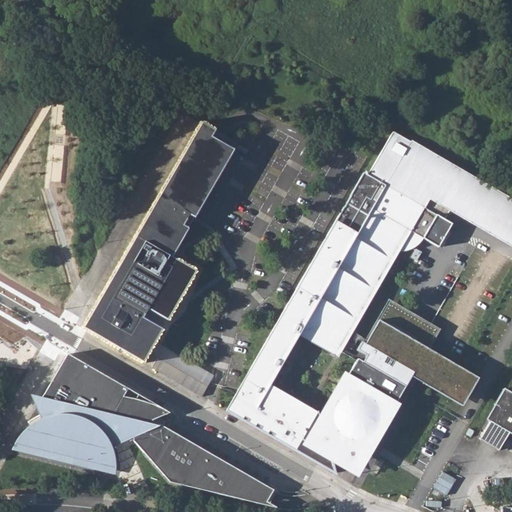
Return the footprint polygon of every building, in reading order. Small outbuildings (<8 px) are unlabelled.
[(205,115),(79,331),(142,365),(149,352),(157,338),(162,329),(142,318),(151,303),(167,313),(169,309),(196,263),(168,247),(181,226),(188,230),(195,218),(237,143),(216,130),(219,124),(205,115)] [(367,175),(363,173),(226,411),(334,473),(331,460),(341,442),(346,444),(350,445),(357,445),(362,445),(367,443),(370,441),(374,438),(378,434),(381,429),(383,426),(384,423),(384,421),(384,419),(390,408),(392,409),(411,377),(413,373),(461,401),(475,377),(429,350),(425,348),(434,331),(389,305),(366,345),(364,344),(361,343),(357,350),(366,356),(363,362),(357,359),(320,423),(317,411),(316,412),(270,385),(301,332),(336,353),(407,229),(410,231),(423,239),(438,248),(452,224),(444,220),(452,206),(511,241),(511,240),(511,201),(392,132),(367,175)] [(413,246),(423,239),(410,231),(405,241),(413,246)] [(413,246),(405,241),(400,250),(402,250),(405,250),(407,249),(409,248),(412,247),(413,246)] [(367,341),(364,344),(366,345),(389,305),(434,331),(425,348),(429,350),(434,341),(441,329),(389,299),(366,340),(367,341)] [(208,387),(149,352),(142,365),(201,398),(208,387)] [(169,413),(67,354),(37,406),(36,407),(51,411),(52,416),(47,417),(42,419),(40,415),(33,418),(27,422),(30,426),(27,428),(23,432),(18,439),(15,445),(79,461),(120,442),(131,437),(133,439),(132,440),(169,483),(243,500),(246,495),(248,492),(266,502),(273,490),(152,421),(169,413)] [(413,373),(411,377),(462,406),(478,379),(475,377),(461,401),(413,373)] [(489,421),(479,439),(498,450),(508,433),(511,434),(511,390),(511,393),(503,388),(485,419),(489,421)]
